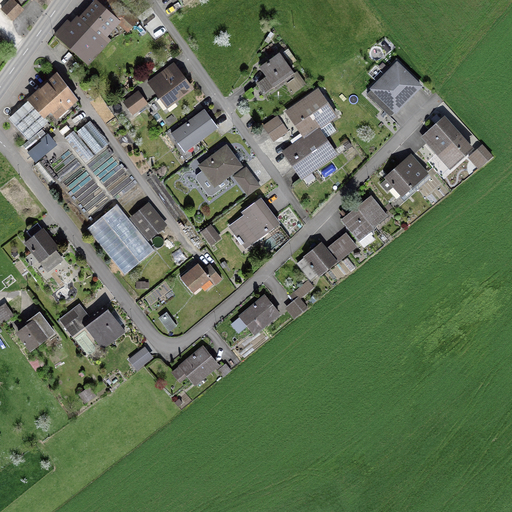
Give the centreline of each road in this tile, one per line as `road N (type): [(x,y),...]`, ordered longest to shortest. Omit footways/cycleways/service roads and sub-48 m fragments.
road 1 (residential): [(0,141),(167,346),(186,340),(311,228)]
road 2 (residential): [(149,0),(311,228)]
road 3 (residential): [(311,228),(439,97)]
